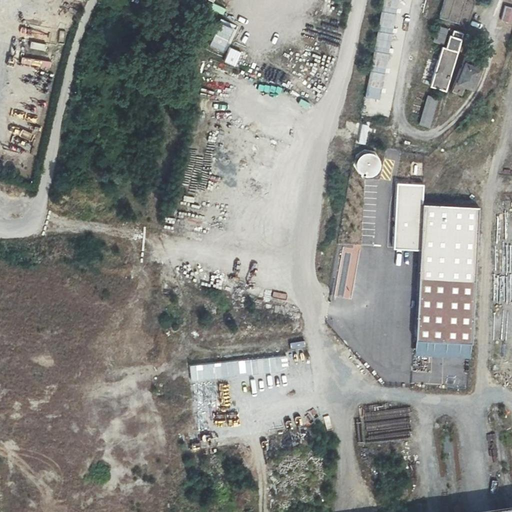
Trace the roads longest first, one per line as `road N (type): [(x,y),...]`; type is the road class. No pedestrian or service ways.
road 1 (track): [(341,511),(347,470),(330,377),(293,285),(113,231),(31,221)]
road 2 (track): [(330,377),(378,392),(469,397),(479,387),(489,195),(511,101)]
road 3 (unknown): [(293,285),(316,305),(341,294),(402,126)]
